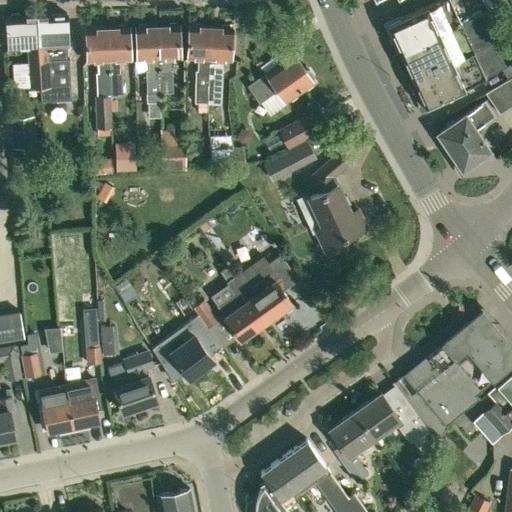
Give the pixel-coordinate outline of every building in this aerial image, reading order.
[(401,52),(462,24),(450,0),(439,0),(388,24),(401,52)] [(494,9),(462,24),(401,52),(413,80),(495,43),(508,37),(494,9)] [(8,50),(27,49),(28,63),(12,64),(14,88),(29,88),(29,78),(34,78),(34,73),(39,73),(37,15),(20,16),(18,13),(10,14),(8,17),(7,17),(8,50)] [(69,59),(67,59),(67,46),(69,46),(67,14),(37,15),(39,73),(34,73),(34,78),(29,78),(29,88),(40,87),(40,100),(72,98),(69,59)] [(169,27),(158,27),(159,53),(160,85),(160,92),(169,92),(168,84),(172,84),(172,71),(170,71),(169,58),(181,58),(180,27),(176,27),(176,24),(169,25),(169,27)] [(160,92),(160,85),(159,53),(158,27),(148,28),(148,25),(140,26),(140,28),(137,28),(138,60),(147,59),(147,69),(145,69),(146,92),(145,93),(146,102),(160,101),(160,92)] [(207,102),(207,85),(208,85),(210,28),(200,27),(200,25),(193,25),(193,27),(189,27),(188,58),(199,59),(199,71),(197,71),(196,84),(195,84),(194,102),(207,102)] [(119,29),(109,29),(110,74),(111,86),(111,95),(122,95),(121,73),(121,60),(131,60),(130,28),(127,28),(127,26),(119,26),(119,29)] [(222,28),(210,28),(208,85),(220,86),(221,72),(219,72),(220,60),(231,60),(233,29),(229,29),(229,27),(222,26),(222,28)] [(87,30),(88,61),(99,61),(99,73),(97,73),(97,95),(96,95),(97,126),(111,126),(110,95),(111,95),(111,86),(110,74),(109,29),(98,29),(98,27),(90,27),(90,30),(87,30)] [(495,43),(413,80),(426,108),(469,88),(480,83),(502,70),(508,79),(511,76),(511,62),(505,66),(495,43)] [(261,66),(266,72),(248,85),(260,102),(278,89),(286,102),(315,82),(313,78),(314,76),(309,69),(307,69),(295,52),(282,61),(277,55),(261,66)] [(511,76),(508,79),(485,92),(499,113),(511,104),(511,76)] [(486,101),(438,132),(462,169),(490,151),(476,128),(495,116),(486,101)] [(288,149),(325,129),(314,109),(277,129),(288,149)] [(35,145),(34,115),(11,116),(11,146),(35,145)] [(308,142),(280,157),(289,174),(317,159),(308,142)] [(185,168),(185,153),(185,146),(161,146),(161,168),(185,168)] [(232,147),(210,149),(210,165),(235,164),(232,147)] [(358,205),(349,210),(333,176),(346,164),(338,153),(312,175),(320,192),(310,197),(323,225),(316,228),(324,245),(326,245),(329,252),(344,244),(341,237),(355,231),(368,225),(358,205)] [(135,156),(115,157),(116,171),(135,170),(135,156)] [(111,159),(89,159),(89,173),(111,173),(111,159)] [(252,283),(243,271),(236,275),(253,301),(267,321),(282,310),(285,315),(296,308),(284,290),(299,279),(282,254),(269,263),(273,269),(252,283)] [(267,321),(253,301),(236,275),(235,276),(228,266),(221,271),(236,293),(219,305),(242,338),(267,321)] [(204,298),(194,305),(208,326),(219,319),(204,298)] [(445,425),(478,396),(475,393),(511,361),(511,343),(481,307),(402,374),(416,390),(411,394),(397,377),(392,381),(436,442),(445,425)] [(19,311),(0,313),(0,340),(24,336),(19,311)] [(61,349),(60,326),(46,326),(47,350),(61,349)] [(86,333),(87,346),(86,347),(88,363),(100,362),(99,346),(98,332),(86,333)] [(117,335),(101,337),(103,353),(118,352),(117,335)] [(195,335),(171,352),(189,377),(213,360),(195,335)] [(38,351),(21,355),(25,376),(42,373),(38,351)] [(132,373),(135,380),(115,387),(124,412),(158,401),(149,376),(146,377),(143,369),(153,365),(149,352),(125,360),(130,374),(132,373)] [(21,377),(17,355),(3,358),(7,380),(21,377)] [(511,369),(487,392),(495,401),(473,420),(492,441),(507,428),(511,433),(511,369)] [(65,386),(74,426),(99,421),(97,408),(100,407),(95,379),(66,384),(66,386),(65,386)] [(65,388),(46,392),(45,389),(36,391),(41,418),(46,417),(48,431),(74,426),(65,386),(65,388)] [(397,413),(382,393),(381,391),(354,411),(372,437),(387,426),(392,429),(397,425),(409,442),(420,435),(402,409),(397,413)] [(12,396),(0,398),(0,440),(15,438),(10,411),(14,410),(12,396)] [(372,437),(354,411),(328,429),(340,445),(334,450),(355,480),(367,472),(355,455),(361,451),(359,446),(372,437)] [(259,483),(261,487),(259,491),(257,494),(256,497),(255,500),(255,502),(255,504),(255,507),(255,509),(255,511),(254,511),(290,511),(285,504),(316,482),(330,472),(306,438),(260,471),(265,479),(259,483)] [(511,511),(511,468),(509,468),(503,511),(511,511)] [(330,472),(316,482),(336,511),(368,511),(354,493),(348,497),(330,472)] [(195,511),(190,488),(158,494),(161,511),(195,511)] [(475,494),(465,511),(485,511),(490,501),(475,494)]
